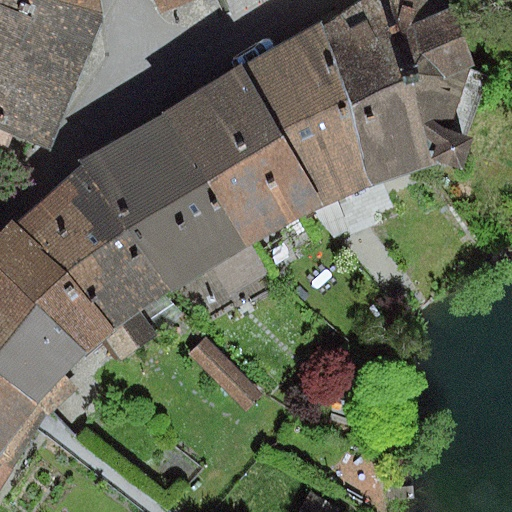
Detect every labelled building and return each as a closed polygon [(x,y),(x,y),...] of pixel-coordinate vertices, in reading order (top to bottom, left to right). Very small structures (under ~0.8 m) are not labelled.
[(0,0),(0,67),(88,96),(118,25),(110,23),(31,0),(0,0)] [(106,0),(31,0),(110,23),(106,0)] [(183,0),(190,15),(225,0),(183,0)] [(450,0),(388,0),(338,32),(384,184),(447,170),(472,182),(488,147),(454,126),(446,112),(507,102),(480,9),(450,0)] [(338,32),(261,70),(343,203),(384,184),(338,32)] [(88,96),(0,67),(0,133),(60,155),(88,96)] [(261,70),(178,120),(267,241),(343,203),(261,70)] [(258,246),(267,241),(178,120),(99,178),(190,292),(219,273),(239,300),(278,275),(258,246)] [(134,336),(190,292),(99,178),(45,241),(134,336)] [(45,241),(5,293),(91,375),(134,336),(45,241)] [(0,354),(64,405),(91,375),(5,293),(0,299),(0,354)] [(51,430),(64,405),(0,354),(0,450),(19,465),(51,430)] [(0,492),(19,465),(0,450),(0,492)]
